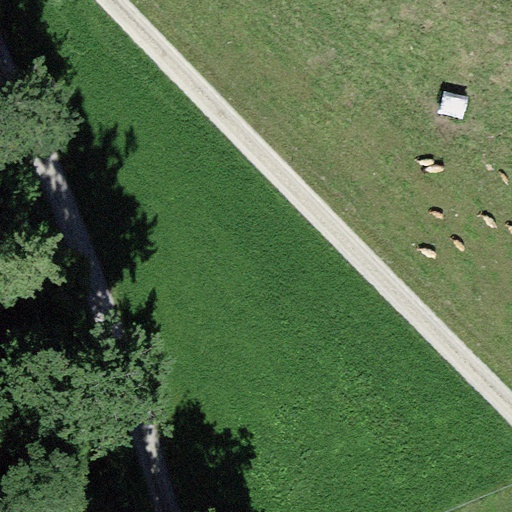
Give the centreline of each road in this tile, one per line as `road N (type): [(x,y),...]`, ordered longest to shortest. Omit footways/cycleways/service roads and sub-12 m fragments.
road 1 (track): [(137,0),(511,374)]
road 2 (track): [(0,27),(159,511)]
